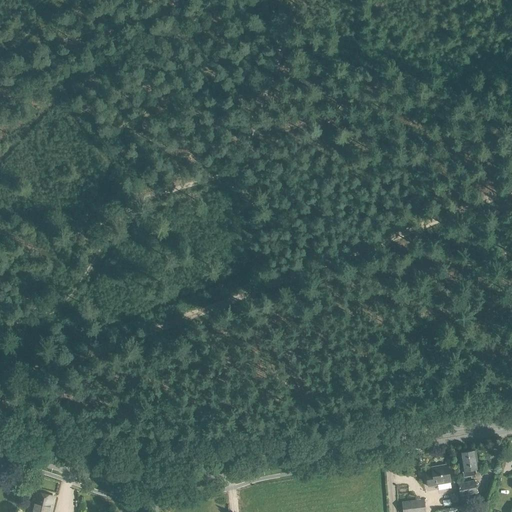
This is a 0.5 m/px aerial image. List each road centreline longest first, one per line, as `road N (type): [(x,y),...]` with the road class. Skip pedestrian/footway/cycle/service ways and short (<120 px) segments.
road 1 (track): [(511,190),(0,388)]
road 2 (secondary): [(511,421),(154,480),(0,449)]
